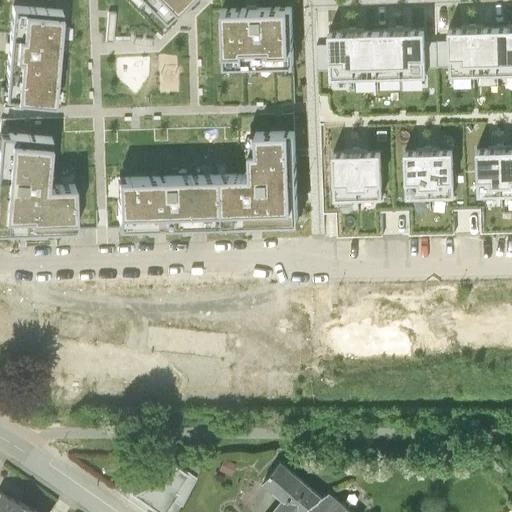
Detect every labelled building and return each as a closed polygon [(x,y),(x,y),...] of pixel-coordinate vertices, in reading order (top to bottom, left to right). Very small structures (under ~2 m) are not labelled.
[(180,0),(144,0),(163,18),(180,0)] [(38,7),(11,4),(8,43),(3,97),(31,99),(53,101),(61,9),(38,7)] [(257,6),(222,7),(223,28),(223,63),(294,60),(292,4),(257,6)] [(115,10),(107,10),(104,40),(113,41),(115,10)] [(511,22),(497,23),(498,69),(511,68),(511,22)] [(497,23),(474,24),(475,70),(498,69),(497,23)] [(474,24),(449,24),(450,37),(450,62),(451,71),(475,70),(474,24)] [(401,26),(377,27),(379,73),(402,72),(401,26)] [(425,26),(401,26),(402,72),(426,72),(426,63),(425,37),(425,26)] [(377,27),(354,28),(355,74),(379,73),(377,27)] [(354,28),(329,29),(330,41),(330,66),(331,75),(355,74),(354,28)] [(437,37),(425,37),(426,63),(438,62),(437,37)] [(450,37),(437,37),(438,62),(450,62),(450,37)] [(318,41),(318,67),(330,66),(330,41),(318,41)] [(250,170),(115,175),(116,205),(117,226),(164,224),(262,221),(298,219),(295,128),(272,129),(255,129),(256,147),(249,148),(250,170)] [(29,133),(0,130),(0,229),(32,228),(75,227),(74,204),(74,182),(47,181),(50,135),(29,133)] [(511,143),(508,143),(501,144),(503,190),(511,189),(511,143)] [(494,144),(477,144),(479,181),(479,191),(503,190),(501,144),(494,144)] [(437,146),(429,146),(430,193),(454,192),(454,182),(453,145),(437,146)] [(423,146),(406,147),(407,182),(407,194),(430,193),(429,146),(423,146)] [(365,148),(357,149),(359,195),(382,194),(382,183),(381,148),(365,148)] [(350,149),(333,149),(335,185),(335,195),(359,195),(357,149),(350,149)] [(467,181),(454,182),(454,192),(455,207),(468,207),(467,181)] [(479,181),(467,181),(468,207),(480,207),(479,191),(479,181)] [(407,182),(395,183),(396,209),(408,208),(407,194),(407,182)] [(395,183),(382,183),(382,194),(383,209),(396,209),(395,183)] [(335,185),(322,185),(323,212),(336,211),(335,195),(335,185)] [(259,298),(149,300),(151,371),(260,369),(259,298)] [(128,301),(14,303),(14,334),(55,333),(55,373),(130,371),(128,301)] [(65,373),(64,398),(84,398),(85,373),(65,373)] [(134,401),(134,377),(96,376),(96,401),(134,401)] [(234,463),(222,458),(216,471),(228,476),(234,463)] [(186,470),(170,459),(158,477),(133,488),(125,483),(119,492),(140,506),(145,500),(161,511),(170,497),(176,489),(174,487),(186,470)] [(261,482),(281,499),(298,511),(301,511),(307,505),(322,495),(279,461),(261,482)] [(176,489),(170,497),(181,505),(196,477),(186,470),(174,487),(176,489)] [(301,511),(353,511),(330,490),(322,495),(307,505),(301,511)] [(0,511),(37,511),(0,493),(0,511)] [(298,511),(281,499),(269,511),(298,511)]
